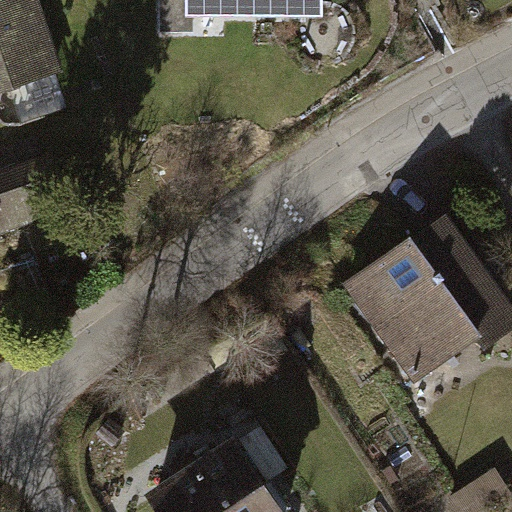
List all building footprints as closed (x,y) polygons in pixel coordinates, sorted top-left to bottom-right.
[(27,0),(0,0),(0,107),(55,91),(27,0)] [(187,0),(188,28),(321,28),(320,0),(187,0)] [(53,160),(0,171),(0,206),(0,208),(61,195),(53,160)] [(433,216),(333,292),(411,393),(511,318),(433,216)] [(266,511),(217,434),(128,490),(141,511),(266,511)] [(511,491),(497,467),(447,497),(455,511),(503,511),(511,507),(511,491)]
